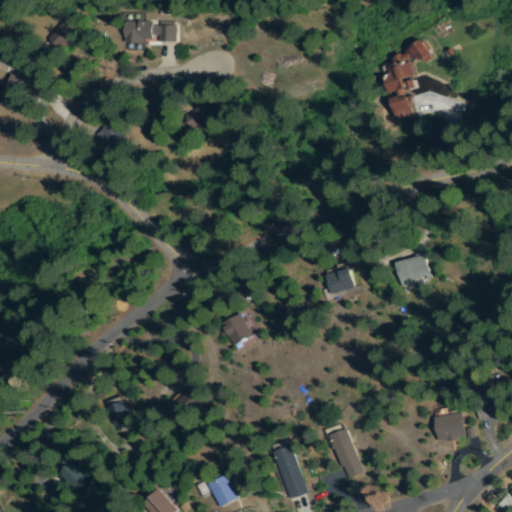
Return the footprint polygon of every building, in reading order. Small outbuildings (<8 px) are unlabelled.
[(75,31),(64,50),(48,41),(60,22),(75,31)] [(174,39),(127,41),(126,27),(174,25),(174,39)] [(422,86),(398,98),(381,66),(425,43),(430,53),(410,63),(422,86)] [(6,73),(0,70),(0,50),(13,57),(6,73)] [(0,97),(15,69),(31,78),(15,108),(0,99),(0,97)] [(163,124),(153,109),(164,101),(174,116),(163,124)] [(400,120),(395,107),(413,101),(417,114),(400,120)] [(214,120),(194,130),(186,114),(206,104),(214,120)] [(127,139),(112,152),(97,136),(112,122),(127,139)] [(404,286),(395,265),(420,255),(429,275),(404,286)] [(352,287),(331,294),(324,273),(345,266),(352,287)] [(251,337),(236,346),(223,324),(239,315),(251,337)] [(501,383),(504,410),(486,412),(483,385),(501,383)] [(169,409),(188,389),(202,403),(184,423),(169,409)] [(119,431),(104,408),(120,399),(134,422),(119,431)] [(463,438),(440,441),(437,418),(459,415),(463,438)] [(330,436),(342,430),(362,473),(349,479),(330,436)] [(307,494),(292,500),(274,449),(289,443),(307,494)] [(78,491),(60,468),(72,458),(91,481),(78,491)] [(224,475),(235,500),(218,507),(208,482),(224,475)] [(159,481),(178,511),(176,511),(149,511),(138,494),(159,481)] [(511,511),(511,498),(508,494),(498,503),(506,511),(511,511)]
